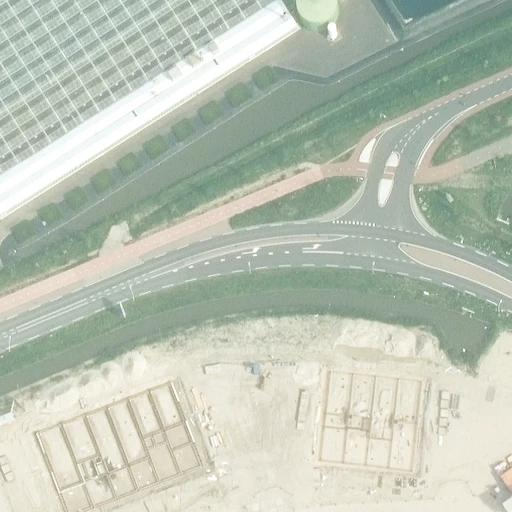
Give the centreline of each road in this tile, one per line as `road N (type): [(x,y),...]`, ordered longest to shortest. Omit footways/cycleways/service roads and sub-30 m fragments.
road 1 (unknown): [(511,21),(117,215),(113,257)]
road 2 (unknown): [(319,172),(306,164),(0,291)]
road 3 (secondary): [(141,278),(302,258),(371,262)]
road 4 (secondary): [(360,229),(217,243),(141,278)]
road 5 (secondary): [(141,278),(0,336)]
road 6 (secondary): [(371,262),(511,308)]
road 7 (tertiary): [(431,117),(384,156),(360,229)]
road 8 (secondary): [(511,274),(392,233)]
road 9 (tertiary): [(392,233),(431,117)]
